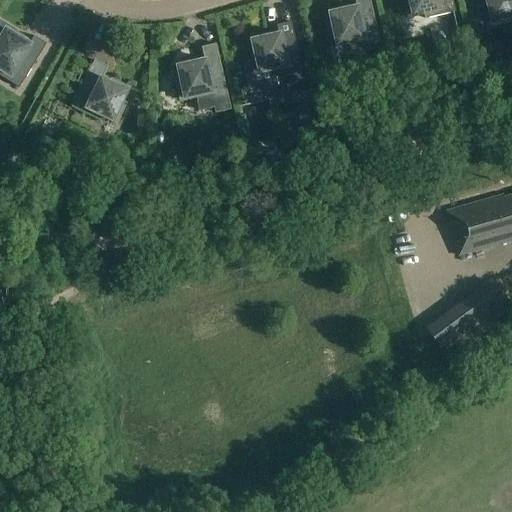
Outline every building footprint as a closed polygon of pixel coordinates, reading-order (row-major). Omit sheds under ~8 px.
[(379,42),(369,0),(354,0),(356,7),(348,9),(348,5),(328,9),(332,25),(327,26),(332,47),(348,43),(349,49),(379,42)] [(403,0),(408,18),(424,14),(425,19),(455,12),(452,0),(403,0)] [(511,26),(511,0),(476,0),(478,8),(487,6),(492,25),(503,23),(504,28),(511,26)] [(29,44),(22,40),(24,37),(0,21),(0,76),(19,88),(46,44),(34,36),(29,44)] [(63,22),(57,40),(68,44),(75,26),(63,22)] [(271,36),(270,32),(250,37),(254,52),(249,53),(254,74),(270,71),(274,87),(304,80),(291,22),(276,26),(278,34),(271,36)] [(461,28),(451,31),(455,47),(465,44),(461,28)] [(468,30),(470,40),(478,38),(476,28),(468,30)] [(179,78),(175,79),(179,97),(180,100),(195,97),(196,97),(199,111),(214,108),(215,113),(231,110),(216,44),(201,48),(204,61),(196,62),(195,58),(176,63),(179,78)] [(375,48),(378,60),(388,58),(385,46),(375,48)] [(109,82),(102,79),(107,67),(94,61),(71,107),(99,121),(102,116),(116,123),(126,104),(122,102),(129,87),(111,79),(109,82)] [(314,90),(291,96),(293,106),(316,101),(314,90)] [(459,256),(511,241),(511,196),(505,199),(504,196),(446,213),(450,225),(457,225),(461,240),(455,244),(459,256)] [(446,354),(510,307),(494,284),(429,332),(446,354)]
